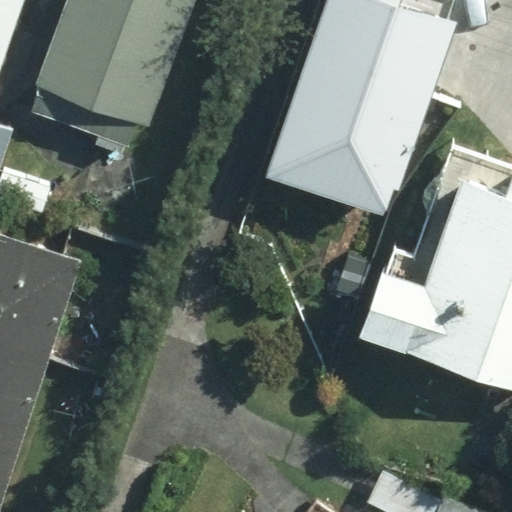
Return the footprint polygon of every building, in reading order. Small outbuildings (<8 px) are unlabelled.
[(0,0),(0,35),(11,0),(0,0)] [(178,0),(54,0),(18,104),(129,143),(178,0)] [(491,190),(443,175),(409,284),(359,269),(338,335),(511,389),(511,164),(500,161),(491,190)] [(0,502),(73,259),(0,238),(0,502)] [(495,511),(421,484),(410,511),(495,511)]
